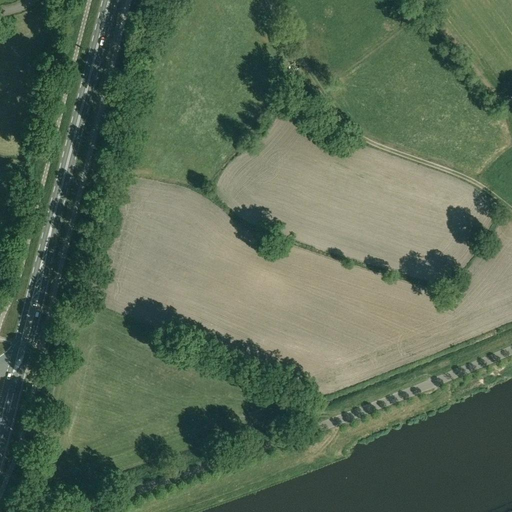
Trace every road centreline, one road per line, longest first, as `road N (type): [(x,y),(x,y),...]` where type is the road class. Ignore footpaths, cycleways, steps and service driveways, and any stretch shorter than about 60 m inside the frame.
road 1 (unclassified): [(84,511),(511,350)]
road 2 (primary): [(12,386),(109,0)]
road 3 (track): [(300,63),(364,144),(468,183),(511,212)]
